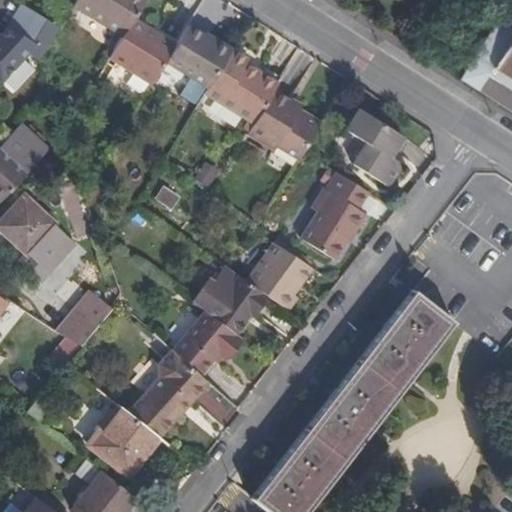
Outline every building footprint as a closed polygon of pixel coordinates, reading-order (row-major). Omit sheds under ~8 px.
[(47,19),(58,26),(72,4),(64,0),(47,0),(41,11),(49,15),(47,19)] [(74,0),(72,4),(121,35),(132,16),(135,11),(141,0),(74,0)] [(35,12),(20,2),(6,24),(22,33),(35,12)] [(511,10),(506,7),(458,78),(511,112),(511,10)] [(47,19),(35,12),(22,33),(6,24),(0,34),(0,75),(27,51),(39,59),(58,26),(47,19)] [(143,27),(145,24),(132,16),(121,35),(109,54),(117,60),(151,80),(164,59),(175,41),(156,30),(156,29),(153,34),(143,27)] [(175,41),(164,59),(185,72),(181,78),(202,91),(225,54),(199,37),(201,33),(186,23),(178,37),(175,41)] [(156,29),(145,24),(143,27),(153,34),(156,29)] [(159,26),(156,30),(175,41),(178,37),(159,26)] [(199,37),(225,54),(228,49),(202,33),(199,37)] [(245,54),(230,45),(228,49),(225,54),(202,91),(251,120),(271,88),(276,79),(242,59),(245,54)] [(251,120),(245,130),(272,147),(275,142),(297,156),(301,149),(318,121),(286,101),(288,98),(271,88),(251,120)] [(388,156),(392,149),(401,135),(357,108),(343,128),(365,142),(351,163),(386,185),(400,164),(388,156)] [(0,198),(26,171),(43,151),(46,149),(21,125),(0,147),(0,198)] [(407,139),(401,135),(392,149),(398,153),(407,139)] [(216,173),(206,166),(196,180),(207,187),(216,173)] [(355,208),(367,192),(335,171),(324,188),(322,187),(309,207),(314,210),(297,237),(330,259),(349,231),(351,232),(363,214),(355,208)] [(153,195),(169,206),(178,194),(161,183),(153,195)] [(23,196),(0,220),(0,228),(25,251),(18,259),(40,280),(73,243),(23,196)] [(277,244),(249,283),(271,299),(290,313),(299,299),(296,296),(314,270),(277,244)] [(256,319),(271,299),(249,283),(229,268),(218,284),(212,279),(195,302),(207,312),(213,316),(238,335),(252,316),(256,319)] [(250,498),(267,511),(302,511),(451,322),(412,291),(386,324),(332,394),(280,460),(250,498)] [(0,309),(9,299),(0,293),(0,309)] [(65,335),(78,343),(86,333),(105,310),(92,300),(65,335)] [(203,379),(216,361),(220,355),(224,358),(240,337),(238,335),(213,316),(207,312),(171,350),(203,379)] [(49,358),(60,366),(63,362),(78,343),(66,337),(49,358)] [(240,337),(224,358),(229,362),(245,341),(240,337)] [(511,339),(499,356),(511,366),(511,339)] [(207,382),(206,381),(203,379),(171,350),(158,364),(157,378),(129,412),(157,436),(159,438),(207,382)] [(220,355),(216,361),(220,364),(224,358),(220,355)] [(216,361),(203,379),(206,381),(220,364),(216,361)] [(129,412),(117,404),(86,444),(126,474),(157,436),(129,412)] [(122,511),(134,497),(101,470),(70,510),(73,511),(122,511)] [(52,511),(34,497),(21,511),(52,511)]
